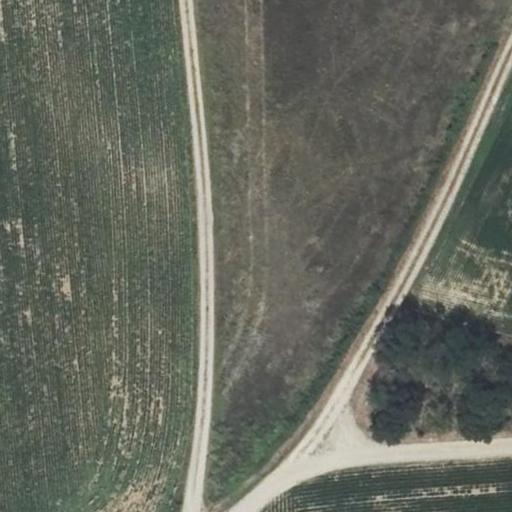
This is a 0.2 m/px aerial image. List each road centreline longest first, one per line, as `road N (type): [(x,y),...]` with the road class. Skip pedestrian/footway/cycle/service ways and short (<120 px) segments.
road 1 (track): [(511,45),(405,279),(285,474),(244,511)]
road 2 (track): [(186,0),(207,341),(198,511)]
road 3 (track): [(285,474),(394,452),(511,441)]
